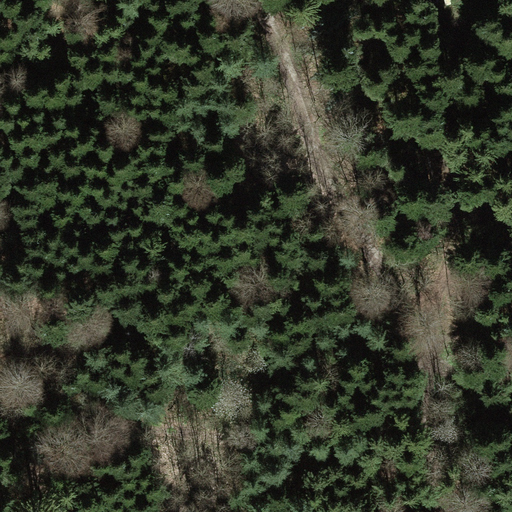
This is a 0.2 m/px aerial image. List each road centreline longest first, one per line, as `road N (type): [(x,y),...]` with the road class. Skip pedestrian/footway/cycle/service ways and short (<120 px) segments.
road 1 (track): [(256,0),(290,63),(337,196),(427,367),(434,436),(428,457),(411,466),(419,481),(92,413),(62,398),(0,340)]
road 2 (track): [(427,367),(450,222),(431,0)]
